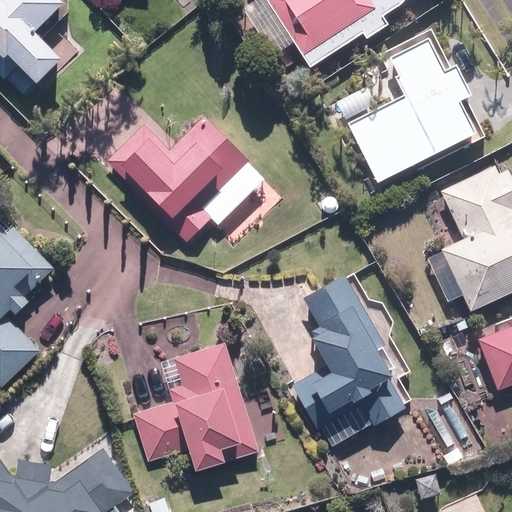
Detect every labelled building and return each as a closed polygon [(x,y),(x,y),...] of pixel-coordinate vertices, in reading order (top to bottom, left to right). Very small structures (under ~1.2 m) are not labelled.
[(0,0),(0,59),(4,63),(11,55),(41,83),(65,57),(37,31),(66,0),(0,0)] [(295,41),(310,66),(363,33),(366,37),(391,21),(385,11),(403,0),(259,0),(242,11),(270,56),(295,41)] [(471,91),(460,67),(449,72),(431,35),(390,54),(398,72),(395,74),(405,93),(350,119),(377,176),(478,128),(463,95),(471,91)] [(201,202),(249,157),(209,114),(170,151),(147,126),(109,161),(186,244),(215,216),(201,202)] [(511,166),(508,157),(437,189),(460,241),(430,255),(450,300),(460,295),(467,310),(511,290),(511,166)] [(58,275),(8,219),(0,226),(0,384),(40,348),(12,317),(58,275)] [(412,372),(388,329),(396,325),(380,297),(370,302),(352,270),(304,297),(319,325),(307,331),(326,365),(294,383),(328,446),(414,398),(402,377),(412,372)] [(511,325),(478,338),(497,390),(511,384),(511,325)] [(228,459),(225,448),(234,445),(238,456),(260,448),(224,340),(176,357),(185,382),(168,388),(172,399),(132,413),(149,462),(186,450),(193,471),(228,459)] [(0,511),(73,511),(142,470),(113,423),(71,449),(57,426),(24,446),(5,416),(0,418),(0,511)]
